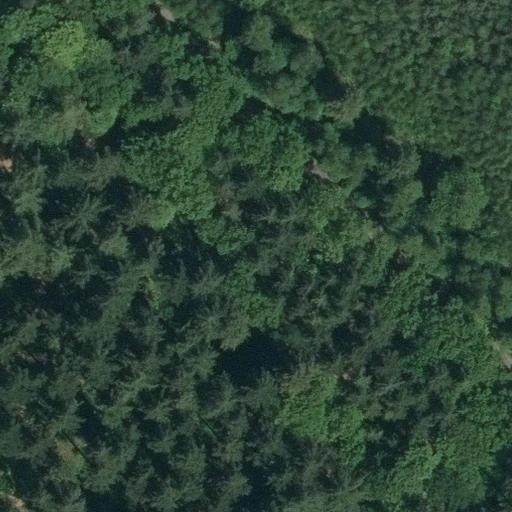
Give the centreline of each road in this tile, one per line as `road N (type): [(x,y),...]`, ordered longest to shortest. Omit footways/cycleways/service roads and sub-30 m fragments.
road 1 (track): [(511,376),(147,0)]
road 2 (track): [(139,511),(94,426),(102,364),(92,290),(61,268),(0,253)]
road 3 (track): [(92,290),(215,69)]
road 4 (track): [(355,511),(511,421)]
